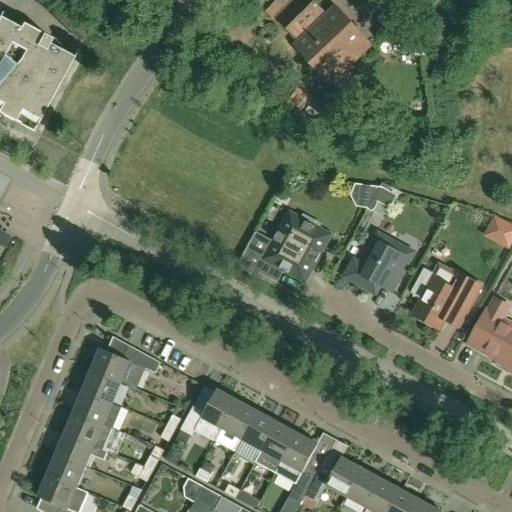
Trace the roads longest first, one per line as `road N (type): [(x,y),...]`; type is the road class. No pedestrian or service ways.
road 1 (residential): [(511,511),(170,325),(95,297),(80,309),(0,497)]
road 2 (unclassified): [(0,328),(38,286),(112,118),(193,0)]
road 3 (residential): [(511,407),(329,308)]
